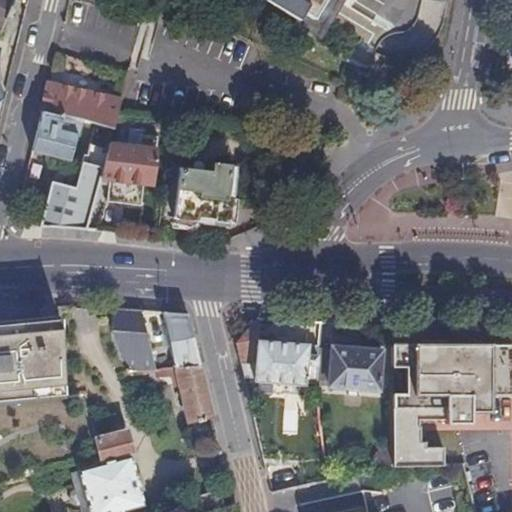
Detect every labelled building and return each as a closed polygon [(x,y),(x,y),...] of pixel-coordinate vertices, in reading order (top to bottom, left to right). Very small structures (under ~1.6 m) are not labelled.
[(12,5),(13,0),(0,0),(0,32),(5,23),(6,23),(13,5),(12,5)] [(273,0),(271,5),(305,24),(309,17),(318,0),(338,0),(346,4),(347,0),(273,0)] [(120,103),(48,87),(41,114),(82,123),(113,131),(118,113),(120,103)] [(82,123),(41,114),(32,152),(70,162),(82,123)] [(109,145),(109,146),(100,180),(110,181),(106,202),(103,202),(96,233),(117,235),(123,204),(139,206),(141,185),(151,186),(156,139),(142,138),(143,133),(130,131),(129,141),(131,142),(130,147),(109,145)] [(51,183),(47,198),(39,227),(56,228),(85,232),(100,180),(109,146),(91,141),(86,157),(84,157),(75,189),(51,183)] [(211,165),(210,173),(178,169),(173,219),(176,220),(175,223),(178,226),(190,227),(193,225),(193,222),(197,222),(197,219),(227,223),(231,200),(226,200),(229,167),(211,165)] [(114,309),(112,332),(122,355),(150,348),(141,313),(142,312),(142,309),(114,307),(114,309)] [(169,347),(170,347),(175,367),(176,367),(199,365),(190,327),(187,313),(162,311),(168,337),(166,337),(169,347)] [(0,398),(79,389),(76,315),(0,323),(0,398)] [(257,318),(236,343),(244,380),(254,378),(254,381),(259,381),(299,385),(304,385),(304,383),(315,383),(318,355),(307,354),(307,344),(305,344),(257,341),(259,318),(257,318)] [(322,323),(308,322),(305,344),(307,344),(307,354),(318,355),(322,323)] [(407,394),(393,394),(395,467),(463,465),(470,462),(470,448),(424,449),(424,445),(419,444),(419,430),(418,429),(418,421),(471,420),(471,414),(490,413),(490,396),(511,396),(511,383),(511,342),(392,344),(393,367),(407,367),(407,394)] [(383,350),(332,346),(329,386),(379,390),(383,350)] [(150,348),(122,355),(123,359),(128,363),(128,370),(155,368),(150,348)] [(180,382),(188,420),(212,414),(199,365),(176,367),(180,382)] [(155,368),(156,374),(172,373),(175,384),(180,382),(176,367),(175,367),(155,368)] [(407,367),(393,367),(393,394),(407,394),(407,367)] [(299,385),(259,381),(259,392),(297,395),(299,385)] [(90,467),(79,470),(90,511),(120,511),(145,505),(132,456),(130,456),(124,432),(95,439),(99,457),(88,460),(90,467)] [(77,501),(80,501),(83,511),(90,511),(79,470),(72,472),(75,484),(72,487),(70,490),(70,492),(70,496),(72,498),(73,500),(75,501),(77,501)] [(220,489),(191,498),(194,511),(211,511),(224,508),(220,489)]
